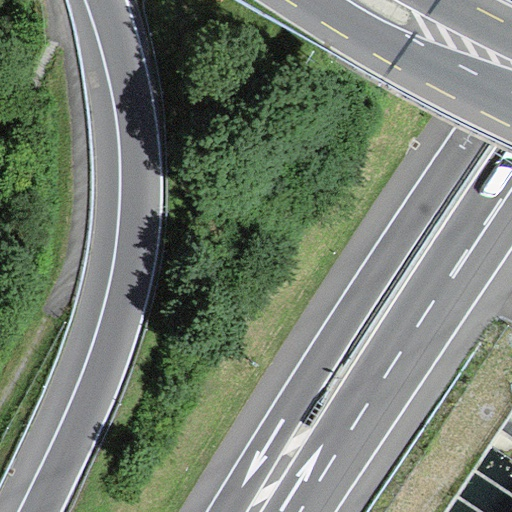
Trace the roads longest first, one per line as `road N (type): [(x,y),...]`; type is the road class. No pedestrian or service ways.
road 1 (secondary): [(104,0),(132,86),(138,219),(107,364),(38,511)]
road 2 (trunk): [(511,80),(389,254),(234,511)]
road 3 (trunk): [(300,511),(511,187)]
road 4 (secondary): [(312,0),(402,53),(511,102)]
